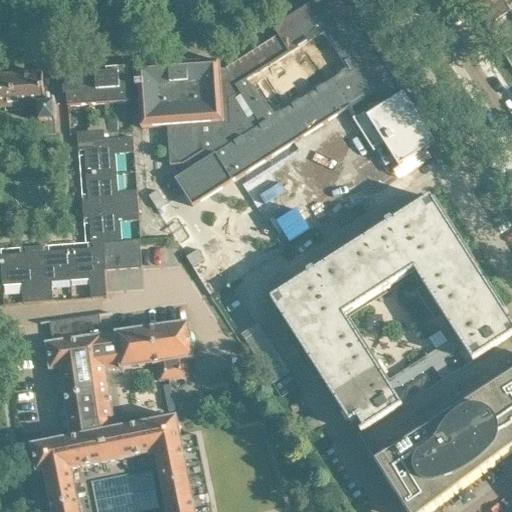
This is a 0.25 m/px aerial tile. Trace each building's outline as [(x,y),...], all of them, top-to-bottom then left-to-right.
[(226,69),(220,69),(227,162),(185,165),(187,172),(175,180),(193,207),(233,182),(233,181),(236,179),(236,180),(350,107),(356,117),(353,119),(374,153),(375,152),(373,148),(383,142),(399,167),(436,144),(404,94),(402,95),(401,92),(397,87),(399,86),(344,0),(316,0),(272,28),(278,36),(267,43),(256,50),(226,69)] [(509,12),(501,0),(468,0),(486,27),(509,12)] [(503,53),(504,52),(510,48),(503,38),(496,42),(503,53)] [(142,129),(178,126),(181,165),(184,165),(185,165),(227,162),(220,69),(219,61),(137,67),(137,68),(138,83),(136,83),(136,88),(138,88),(142,129)] [(128,68),(107,70),(110,105),(130,103),(128,69),(128,68)] [(89,106),(110,105),(107,70),(86,71),(89,106)] [(68,108),(89,106),(86,71),(65,73),(65,76),(68,108)] [(43,74),(0,77),(0,109),(39,107),(40,123),(44,123),(55,122),(55,123),(57,123),(56,107),(56,101),(54,101),(52,74),(43,74)] [(118,121),(110,122),(111,135),(119,134),(118,121)] [(104,132),(91,133),(91,140),(105,139),(105,140),(120,139),(119,134),(111,135),(105,135),(104,132)] [(91,133),(78,134),(78,141),(91,140),(91,133)] [(91,140),(78,141),(79,154),(85,153),(87,176),(117,174),(116,155),(135,154),(134,138),(105,140),(105,139),(91,140)] [(118,193),(117,174),(87,176),(88,199),(82,200),(83,211),(139,206),(138,192),(118,193)] [(395,396),(466,351),(473,362),(511,337),(511,325),(509,321),(431,199),(271,301),(350,424),(357,420),(364,431),(402,407),(395,396)] [(93,245),(94,249),(103,248),(103,243),(115,243),(122,242),(121,223),(140,221),(139,206),(83,211),(84,221),(90,221),(92,245),(93,245)] [(128,242),(130,270),(142,269),(140,241),(128,242)] [(117,271),(130,270),(128,242),(122,242),(115,243),(117,271)] [(117,271),(115,243),(103,243),(103,248),(105,271),(117,271)] [(71,281),(69,251),(46,253),(45,247),(34,248),(38,303),(54,302),(52,282),(71,281)] [(0,256),(3,287),(23,285),(24,304),(38,303),(34,248),(24,249),(24,254),(20,255),(0,256)] [(105,271),(103,248),(94,249),(69,251),(71,281),(90,280),(92,299),(107,298),(105,271)] [(187,258),(193,268),(205,260),(199,250),(187,258)] [(189,323),(116,333),(116,334),(102,336),(100,317),(100,316),(59,321),(40,324),(40,326),(49,324),(52,343),(45,344),(50,371),(60,370),(60,372),(61,375),(62,381),(62,386),(63,392),(66,408),(66,415),(67,420),(70,439),(32,447),(37,474),(45,473),(52,511),(213,511),(198,434),(181,437),(177,417),(114,430),(105,370),(119,368),(119,370),(155,364),(158,382),(189,377),(186,361),(193,360),(189,323)] [(361,433),(357,435),(406,511),(430,511),(511,451),(511,337),(473,362),(466,367),(452,375),(442,382),(409,402),(402,407),(364,431),(361,433)]
